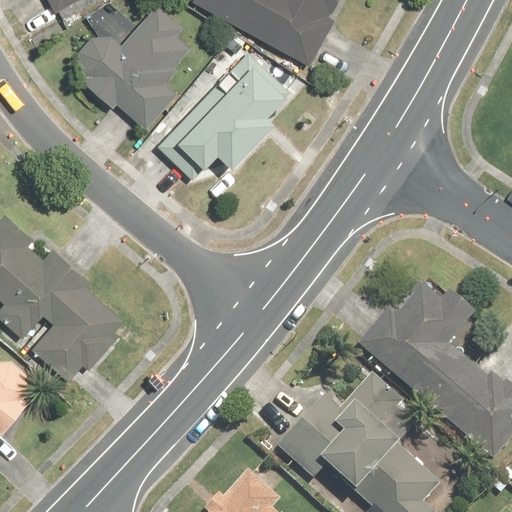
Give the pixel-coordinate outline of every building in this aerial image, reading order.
[(40,0),(51,20),(88,0),(40,0)] [(193,0),(188,9),(305,73),(331,26),(324,22),(335,0),(193,0)] [(171,35),(176,29),(153,9),(117,50),(109,42),(108,41),(107,40),(105,38),(103,37),(102,36),(100,36),(98,35),(96,35),(94,34),(92,34),(90,34),(88,35),(86,35),(84,36),(83,36),(81,37),(79,38),(78,40),(76,41),(75,42),(74,44),(73,45),(72,47),(71,49),(70,51),(70,53),(70,55),(69,57),(69,59),(70,61),(70,63),(71,64),(71,66),(72,68),(73,70),(79,75),(71,85),(105,115),(110,108),(141,135),(174,96),(163,86),(175,73),(168,68),(186,47),(171,35)] [(283,93),(235,53),(153,151),(190,182),(206,163),(226,180),(266,133),(256,124),(283,93)] [(0,292),(8,300),(0,307),(0,310),(27,337),(50,313),(58,321),(37,343),(76,381),(89,367),(91,370),(122,338),(115,332),(129,317),(94,284),(97,281),(59,245),(47,258),(33,244),(40,237),(10,208),(0,218),(0,292)] [(393,304),(361,342),(499,458),(511,441),(511,377),(494,362),(488,369),(454,340),(479,310),(455,290),(445,301),(424,284),(401,311),(393,304)] [(0,432),(4,429),(8,433),(37,403),(27,393),(29,392),(30,390),(31,388),(32,386),(33,384),(34,382),(34,380),(34,378),(34,376),(34,373),(34,371),(33,369),(32,367),(31,365),(30,363),(29,362),(27,360),(25,359),(24,357),(22,356),(20,355),(18,355),(16,354),(13,354),(11,354),(9,354),(7,354),(5,355),(3,356),(1,357),(0,356),(0,432)] [(332,396),(283,447),(316,479),(330,464),(380,511),(436,511),(428,504),(445,486),(403,445),(409,439),(390,421),(410,400),(378,369),(343,406),(332,396)] [(212,510),(210,511),(284,511),(276,504),(284,496),(253,467),(227,494),(223,490),(208,506),(212,510)]
